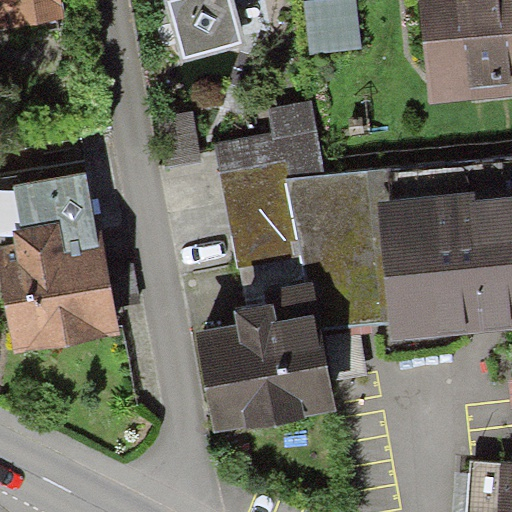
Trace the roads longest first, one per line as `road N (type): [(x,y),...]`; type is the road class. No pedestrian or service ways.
road 1 (residential): [(173,511),(187,446),(108,0)]
road 2 (secondary): [(113,511),(0,454)]
